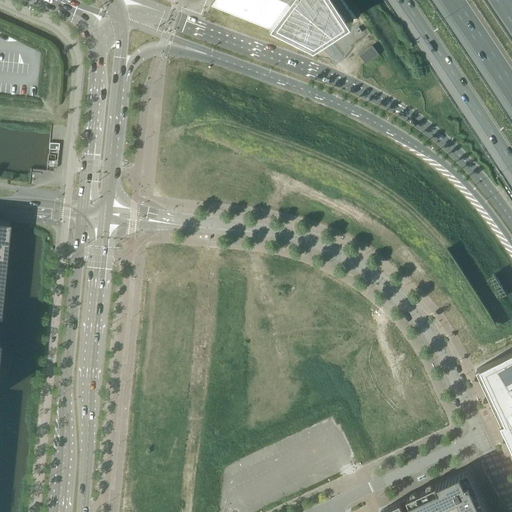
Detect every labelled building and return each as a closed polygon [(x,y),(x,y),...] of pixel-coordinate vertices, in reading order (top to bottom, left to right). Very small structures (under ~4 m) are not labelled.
[(213,0),(212,1),(244,15),(244,13),(245,14),(247,15),(246,17),(280,32),(281,30),(283,31),(283,33),(300,41),(307,38),(317,43),(346,24),(357,20),(357,19),(350,10),(348,11),(347,9),(348,8),(342,0),(213,0)] [(354,30),(357,35),(362,32),(359,27),(354,30)] [(359,55),(366,64),(379,54),(372,45),(359,55)] [(0,309),(9,222),(0,220),(0,309)] [(477,369),(489,395),(501,422),(501,423),(501,424),(502,424),(511,444),(511,350),(509,352),(496,359),(477,369)] [(400,502),(401,502),(401,501),(381,511),(380,511),(488,511),(468,469),(466,471),(456,475),(432,486),(427,489),(426,489),(423,491),(421,491),(417,494),(412,496),(408,498),(406,498),(407,499),(409,503),(411,507),(404,510),(401,503),(400,502)]
